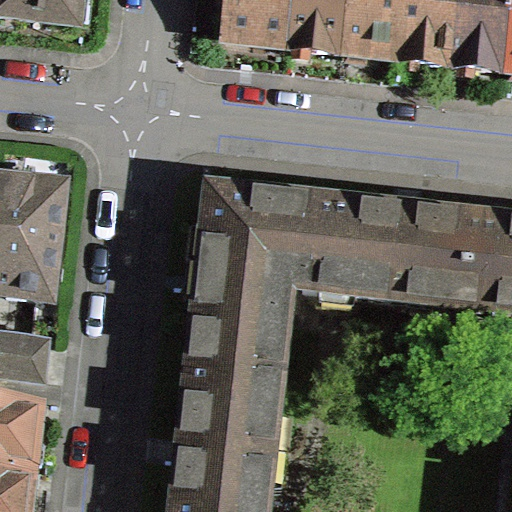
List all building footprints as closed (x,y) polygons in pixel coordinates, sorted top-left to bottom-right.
[(95,29),(97,0),(4,0),(2,20),(95,29)] [(292,0),(234,0),(229,47),(286,53),(292,0)] [(349,0),(292,0),(286,53),(343,59),(349,0)] [(407,0),(349,0),(343,59),(400,66),(407,0)] [(464,0),(407,0),(400,66),(456,72),(464,0)] [(511,0),(464,0),(456,72),(511,78),(511,0)] [(0,296),(63,303),(77,175),(0,166),(0,296)] [(511,216),(219,183),(181,511),(287,511),(312,295),(511,317),(511,216)] [(0,466),(47,471),(53,399),(0,393),(0,466)] [(0,511),(42,511),(47,471),(0,466),(0,511)]
